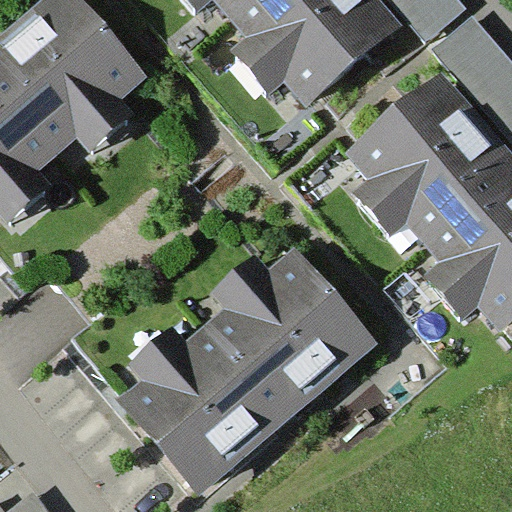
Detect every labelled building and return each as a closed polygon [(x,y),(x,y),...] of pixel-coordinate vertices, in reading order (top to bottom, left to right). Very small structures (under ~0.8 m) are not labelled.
[(147,75),(82,0),(41,0),(0,35),(0,215),(6,223),(52,184),(40,170),(78,138),(88,151),(131,114),(119,100),(147,75)] [(402,25),(380,0),(189,0),(200,12),(213,0),(216,0),(247,36),(231,50),(270,95),(285,82),(306,106),(402,25)] [(388,0),(426,43),(466,8),(458,0),(388,0)] [(431,48),(511,140),(511,60),(473,15),(431,48)] [(511,152),(442,70),(346,151),(369,177),(353,191),(391,236),(406,223),(439,261),(423,275),(462,320),(479,306),(501,331),(511,321),(511,152)] [(378,343),(295,247),(268,270),(256,256),(211,295),(223,309),(186,341),(173,325),(128,363),(142,379),(117,400),(199,495),(378,343)] [(0,511),(49,511),(33,492),(6,511),(5,511),(0,504),(0,511)]
